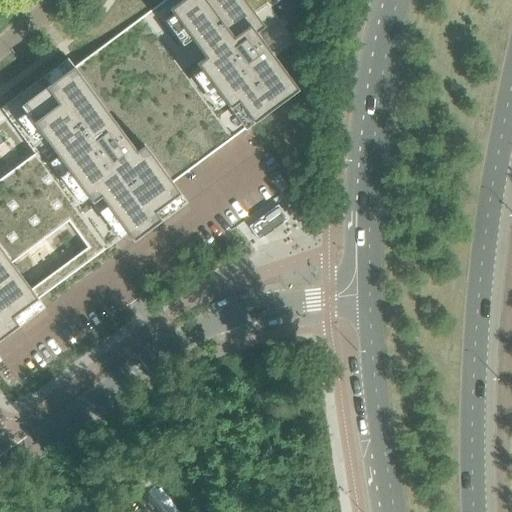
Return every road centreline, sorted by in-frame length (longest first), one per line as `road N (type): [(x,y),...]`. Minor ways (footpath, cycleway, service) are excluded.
road 1 (secondary): [(474,511),(476,325),(491,189),(511,97)]
road 2 (unclassified): [(0,467),(209,326),(264,308),(367,297)]
road 3 (secondary): [(392,0),(361,167),(367,297)]
road 4 (secondary): [(367,297),(392,511)]
